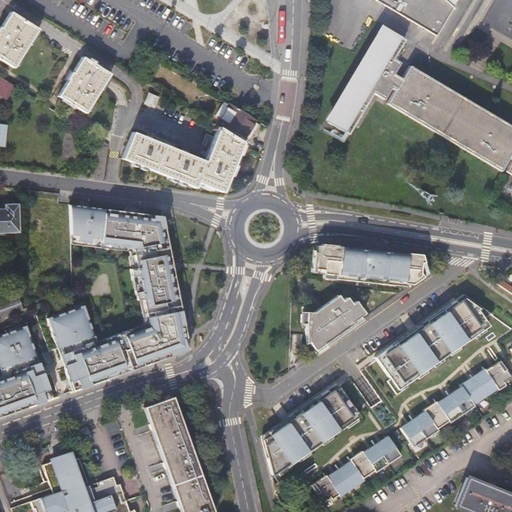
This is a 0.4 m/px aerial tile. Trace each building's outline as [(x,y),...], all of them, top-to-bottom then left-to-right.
[(375,0),(430,33),(449,0),(375,0)] [(449,0),(430,33),(435,36),(450,11),(456,0),(449,0)] [(0,28),(11,12),(0,4),(0,28)] [(11,12),(0,28),(0,58),(14,67),(38,29),(11,12)] [(385,28),(325,131),(340,140),(345,132),(349,134),(374,93),(385,99),(391,88),(396,91),(388,104),(500,170),(507,157),(511,159),(511,160),(505,171),(511,174),(511,186),(510,190),(511,190),(511,126),(411,66),(403,79),(394,74),(401,62),(394,58),(405,40),(385,28)] [(14,67),(57,95),(81,56),(38,29),(14,67)] [(123,48),(118,55),(128,62),(133,54),(123,48)] [(81,56),(57,95),(84,112),(109,74),(81,56)] [(0,94),(11,101),(13,86),(0,77),(0,94)] [(149,90),(145,101),(154,105),(159,94),(149,90)] [(229,104),(216,126),(218,128),(232,137),(233,134),(248,143),(258,126),(254,124),(255,121),(245,114),(229,104)] [(60,126),(57,161),(71,162),(74,127),(60,126)] [(222,191),(242,143),(232,137),(218,128),(205,160),(132,130),(122,156),(194,186),(196,180),(222,191)] [(91,144),(87,177),(100,179),(104,146),(91,144)] [(0,231),(18,231),(16,204),(4,204),(4,209),(0,209),(0,231)] [(72,381),(75,391),(164,360),(187,352),(180,316),(176,316),(172,295),(176,294),(174,285),(171,285),(168,273),(172,272),(170,263),(166,263),(160,231),(164,230),(162,216),(69,205),(70,233),(80,235),(79,240),(94,242),(94,237),(103,238),(102,243),(116,245),(115,249),(123,250),(124,246),(135,248),(139,268),(135,269),(133,269),(134,279),(138,278),(141,291),(137,292),(139,301),(141,301),(145,300),(150,328),(134,334),(132,330),(105,340),(106,343),(94,347),(90,337),(94,335),(84,305),(47,318),(58,349),(61,347),(68,367),(65,368),(69,382),(72,381)] [(164,230),(160,231),(166,263),(170,263),(164,230)] [(80,235),(70,233),(71,242),(115,249),(116,245),(102,243),(103,238),(94,237),(94,242),(79,240),(80,235)] [(393,282),(411,284),(413,282),(414,277),(418,277),(421,257),(398,254),(398,252),(386,250),(386,253),(377,252),(378,250),(358,247),(358,250),(344,249),(344,246),(336,245),(336,246),(316,244),(314,267),(323,268),(322,272),(336,274),(336,278),(393,284),(393,282)] [(132,251),(135,269),(139,268),(135,248),(124,246),(123,250),(132,251)] [(511,288),(501,281),(496,284),(504,290),(511,295),(511,288)] [(454,300),(456,303),(464,298),(478,309),(477,310),(483,319),(491,314),(463,294),(454,300)] [(0,317),(24,309),(19,295),(11,298),(0,301),(0,317)] [(347,324),(362,313),(353,301),(350,303),(346,297),(333,305),(330,301),(323,306),(326,309),(322,313),(319,309),(318,307),(312,311),(305,311),(305,333),(308,333),(308,337),(316,347),(336,333),(333,329),(340,324),(343,328),(347,325),(347,324)] [(414,375),(463,340),(464,342),(477,334),(475,331),(486,323),(483,319),(477,310),(478,309),(464,298),(456,303),(454,300),(442,309),(444,312),(429,322),(418,329),(420,331),(411,337),(410,335),(397,344),(395,341),(383,350),(385,352),(375,359),(388,378),(396,389),(415,376),(414,375)] [(146,326),(132,330),(134,334),(150,328),(145,300),(141,301),(146,326)] [(429,322),(444,312),(442,309),(427,319),(429,322)] [(333,329),(336,333),(343,328),(340,324),(333,329)] [(0,416),(47,401),(43,391),(48,389),(43,376),(39,377),(33,357),(36,356),(29,335),(26,336),(22,326),(0,333),(0,368),(3,367),(6,377),(0,379),(0,416)] [(397,344),(410,335),(408,332),(395,341),(397,344)] [(97,342),(94,335),(90,337),(94,347),(106,343),(105,340),(97,342)] [(58,349),(65,368),(68,367),(61,347),(58,349)] [(373,356),(375,359),(385,352),(383,350),(373,356)] [(33,357),(39,377),(43,376),(36,356),(33,357)] [(484,370),(496,388),(497,389),(503,385),(501,382),(509,377),(498,361),(496,362),(497,364),(491,368),(490,366),(484,370)] [(496,388),(484,370),(483,369),(477,373),(478,374),(472,378),(484,396),(496,388)] [(397,391),(396,389),(388,378),(385,380),(394,393),(397,391)] [(459,385),(460,386),(471,404),(484,396),(472,378),(466,382),(465,381),(459,385)] [(328,392),(337,385),(335,382),(326,389),(328,392)] [(294,456),(335,428),(336,430),(348,422),(347,420),(356,413),(337,385),(328,392),(326,389),(313,397),(315,400),(298,412),(290,418),(291,420),(283,425),(282,423),(275,428),(273,425),(265,430),(267,433),(259,439),(269,473),(282,464),(284,466),(296,458),(294,456)] [(471,404),(460,386),(453,391),(454,392),(448,396),(460,414),(472,406),(471,404)] [(441,399),(435,403),(446,420),(447,422),(460,414),(448,396),(442,400),(441,399)] [(179,511),(212,511),(172,397),(143,407),(146,415),(161,461),(177,506),(179,511)] [(296,409),(298,412),(315,400),(313,397),(296,409)] [(394,420),(380,400),(374,403),(369,407),(384,427),(394,420)] [(422,409),(423,411),(434,428),(446,420),(435,403),(429,407),(428,405),(422,409)] [(434,428),(423,411),(416,415),(418,417),(411,421),(423,438),(436,430),(434,428)] [(404,423),(398,427),(410,447),(423,438),(411,421),(405,425),(404,423)] [(87,425),(79,428),(82,436),(90,433),(87,425)] [(259,439),(267,433),(265,430),(258,435),(259,439)] [(398,455),(385,436),(379,440),(380,441),(374,445),(385,463),(398,455)] [(366,448),(360,452),(372,470),(373,471),(385,463),(374,445),(368,450),(366,448)] [(71,459),(68,450),(50,457),(51,460),(52,459),(53,461),(64,457),(66,461),(71,459)] [(372,470),(360,452),(359,450),(353,454),(354,456),(348,460),(360,477),(372,470)] [(51,460),(41,463),(51,492),(28,500),(31,508),(33,507),(34,511),(133,511),(132,509),(131,509),(131,510),(127,511),(123,500),(120,501),(117,494),(121,493),(118,484),(114,485),(111,476),(95,482),(96,486),(88,488),(87,485),(80,487),(79,483),(85,481),(79,463),(77,457),(71,459),(66,461),(64,457),(53,461),(52,459),(51,460)] [(360,477),(348,460),(342,464),(343,466),(337,470),(348,487),(361,479),(360,477)] [(330,472),(323,476),(335,494),(336,496),(348,487),(337,470),(331,474),(330,472)] [(335,494),(323,476),(322,475),(316,479),(317,480),(311,484),(310,483),(308,484),(319,500),(326,495),(328,498),(335,494)] [(511,511),(511,496),(466,477),(455,505),(471,511),(511,511)]
